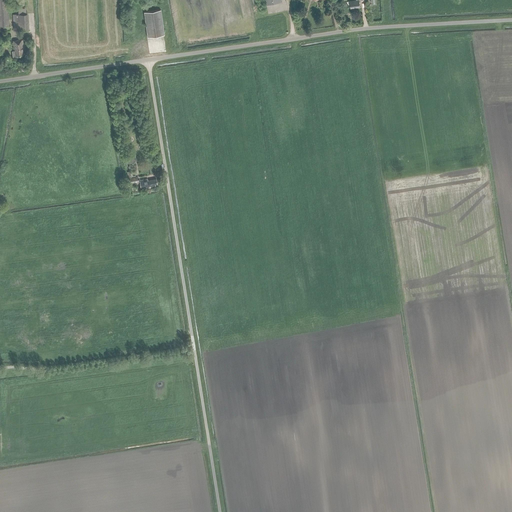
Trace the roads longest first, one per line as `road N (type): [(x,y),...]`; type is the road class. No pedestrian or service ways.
road 1 (unclassified): [(219,511),(147,60)]
road 2 (unclassified): [(147,60),(391,26),(511,20)]
road 3 (track): [(193,349),(5,369)]
road 4 (unclassified): [(0,81),(147,60)]
